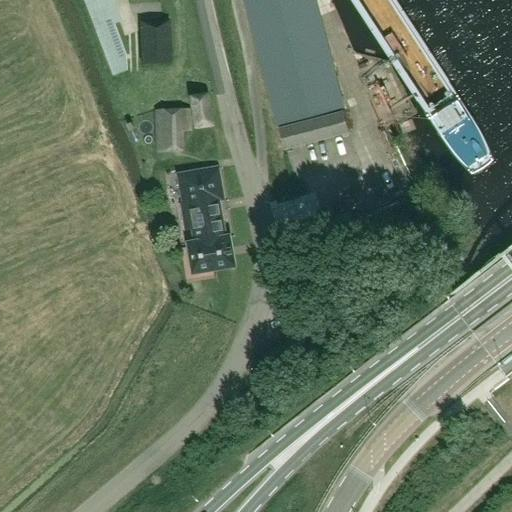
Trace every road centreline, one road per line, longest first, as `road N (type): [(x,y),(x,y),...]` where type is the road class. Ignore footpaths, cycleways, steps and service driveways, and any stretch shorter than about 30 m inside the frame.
road 1 (unclassified): [(89,511),(197,418),(228,376),(262,297),(266,243),(207,0)]
road 2 (tertiary): [(337,511),(391,430),(511,326)]
road 3 (primary): [(342,406),(511,275)]
road 4 (primary): [(342,406),(262,458),(207,511)]
road 5 (primary): [(244,511),(342,406)]
